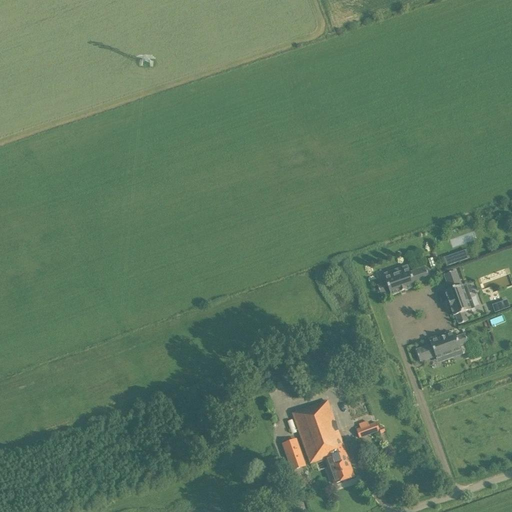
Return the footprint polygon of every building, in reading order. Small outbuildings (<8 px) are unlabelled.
[(466,251),(455,255),(458,262),(469,258),(466,251)] [(403,267),(392,271),(394,275),(385,278),(386,282),(378,285),(381,294),(390,291),(391,295),(400,292),(406,290),(415,286),(414,283),(430,278),(425,267),(410,272),(409,269),(408,270),(408,268),(404,270),(403,267)] [(449,290),(445,292),(448,300),(447,300),(450,308),(453,316),(455,316),(458,324),(467,321),(464,312),(470,310),(467,301),(471,300),(467,290),(465,290),(463,286),(462,287),(462,286),(461,286),(455,271),(444,275),(449,290)] [(439,339),(430,342),(431,345),(416,351),(420,362),(435,356),(436,359),(437,359),(437,360),(442,359),(442,361),(453,357),(451,354),(460,350),(459,346),(468,343),(465,334),(456,338),(454,334),(445,337),(439,339)] [(368,378),(358,381),(361,388),(370,384),(368,378)] [(354,477),(338,431),(328,401),(293,413),(311,463),(326,458),(329,467),(335,484),(354,477)] [(359,424),(361,428),(357,429),(360,439),(380,431),(379,429),(376,422),(369,424),(368,421),(359,424)] [(292,471),(306,466),(296,440),(283,444),(292,471)]
